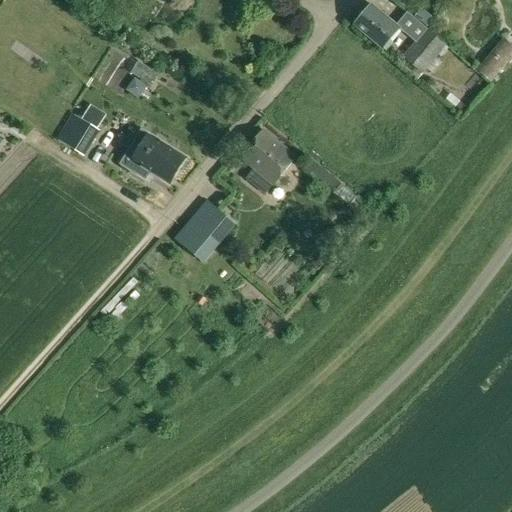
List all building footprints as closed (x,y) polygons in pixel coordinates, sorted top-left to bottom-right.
[(212,0),(227,13),(238,0),(212,0)] [(396,0),(407,9),(414,0),(396,0)] [(511,5),(506,0),(503,0),(469,37),(487,54),(511,26),(511,5)] [(355,26),(382,49),(399,28),(372,5),(355,26)] [(426,28),(432,21),(420,11),(414,18),(426,28)] [(402,57),(422,74),(446,45),(426,28),(402,57)] [(261,67),(272,75),(284,59),(273,51),(269,56),(267,54),(262,59),(265,61),(261,67)] [(491,82),(504,66),(492,55),(478,71),(491,82)] [(446,100),(460,111),(464,105),(450,94),(446,100)] [(108,115),(105,124),(122,130),(125,121),(108,115)] [(60,141),(84,156),(99,131),(75,116),(60,141)] [(240,159),(253,169),(245,178),(266,195),(297,157),(264,130),(240,159)] [(186,158),(149,135),(137,154),(130,150),(117,171),(142,186),(146,179),(162,189),(165,182),(170,185),(186,158)] [(338,185),(309,162),(303,170),(332,193),(338,185)] [(213,228),(198,215),(177,240),(202,260),(212,248),(209,245),(219,233),(222,235),(233,223),(223,215),(213,228)]
